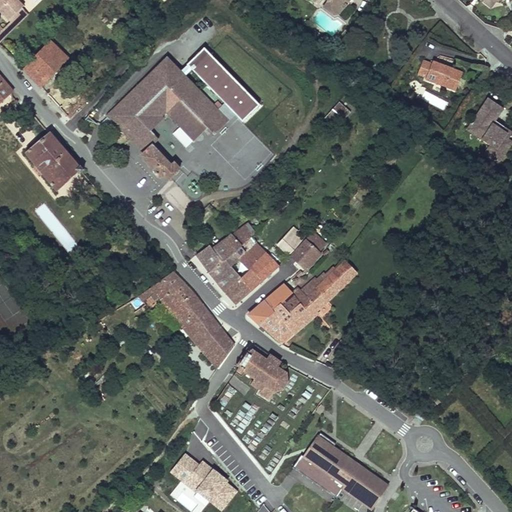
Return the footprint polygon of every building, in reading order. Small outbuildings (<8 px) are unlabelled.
[(0,0),(0,11),(9,21),(22,9),(24,7),(17,0),(0,0)] [(308,0),(310,1),(310,0),(331,0),(330,1),(328,4),(340,14),(350,0),(308,0)] [(484,0),(481,4),(494,14),(500,7),(508,5),(506,0),(484,0)] [(333,16),(340,14),(328,4),(325,8),(333,16)] [(9,21),(1,28),(7,34),(14,28),(28,16),(22,9),(9,21)] [(49,41),(23,68),(40,88),(67,60),(49,41)] [(261,106),(205,48),(187,65),(192,70),(225,104),(235,115),(243,123),(261,106)] [(440,60),(429,55),(428,58),(420,55),(415,67),(423,71),(423,72),(452,84),(459,67),(447,62),(446,64),(439,62),(440,60)] [(193,142),(208,129),(220,111),(219,110),(186,76),(181,71),(167,57),(114,108),(105,116),(114,126),(110,130),(126,136),(145,144),(154,135),(150,131),(143,123),(149,117),(162,116),(166,113),(193,142)] [(181,71),(186,76),(192,70),(187,65),(181,71)] [(0,102),(12,91),(0,76),(0,102)] [(56,89),(49,96),(70,120),(77,113),(56,89)] [(499,106),(486,96),(468,120),(482,130),(477,136),(485,142),(479,150),(492,160),(510,137),(503,133),(498,128),(501,124),(491,117),(495,111),(499,106)] [(345,119),(351,111),(339,101),(332,109),(345,119)] [(220,111),(229,121),(235,115),(225,104),(219,110),(220,111)] [(229,121),(220,111),(208,129),(214,135),(229,121)] [(495,111),(491,117),(501,124),(498,128),(503,133),(511,123),(495,111)] [(149,117),(143,123),(150,131),(164,118),(162,116),(149,117)] [(482,130),(468,120),(463,125),(477,136),(482,130)] [(80,172),(48,135),(27,154),(60,190),(80,172)] [(145,144),(126,136),(143,154),(153,145),(158,140),(154,135),(145,144)] [(165,177),(170,182),(174,179),(182,170),(175,162),(171,165),(153,145),(143,154),(139,158),(149,168),(162,181),(165,177)] [(177,187),(195,203),(206,192),(188,175),(177,187)] [(269,197),(260,188),(251,197),(260,206),(269,197)] [(282,204),(264,220),(284,243),(290,239),(296,245),(308,233),(282,204)] [(243,228),(213,249),(223,262),(235,252),(241,260),(254,250),(258,247),(251,237),(255,233),(248,225),(243,228)] [(296,245),(290,250),(304,266),(321,250),(317,246),(326,238),(315,225),(308,233),(296,245)] [(290,239),(284,243),(290,250),(296,245),(290,239)] [(210,244),(197,253),(209,270),(225,291),(233,284),(241,278),(232,267),(241,260),(235,252),(223,262),(213,249),(210,244)] [(258,254),(254,250),(241,260),(232,267),(241,278),(233,284),(244,298),(278,266),(267,252),(258,260),(255,257),(258,254)] [(348,259),(329,276),(318,286),(329,300),(360,272),(348,259)] [(180,279),(170,267),(150,285),(168,308),(189,290),(180,279)] [(315,276),(301,290),(307,296),(318,286),(329,276),(324,272),(317,278),(315,276)] [(284,283),(249,314),(260,325),(276,310),(274,308),(281,302),(289,312),(307,296),(301,290),(298,287),(292,292),(284,283)] [(244,298),(233,284),(225,291),(236,305),(244,298)] [(276,310),(260,325),(281,344),(318,313),(316,311),(329,300),(318,286),(307,296),(289,312),(281,302),(274,308),(276,310)] [(168,308),(200,348),(220,329),(209,315),(189,290),(168,308)] [(232,342),(220,329),(200,348),(213,365),(232,342)] [(335,361),(341,365),(350,354),(344,349),(335,361)] [(232,368),(232,370),(238,375),(242,368),(256,379),(251,385),(270,400),(278,389),(283,386),(287,380),(285,371),(276,366),(279,360),(267,354),(264,359),(246,350),(232,368)] [(291,465),(335,496),(341,487),(343,483),(366,499),(378,482),(329,448),(331,445),(334,441),(318,430),(314,437),(302,454),(300,452),(291,465)] [(370,507),(386,483),(354,460),(331,445),(329,448),(378,482),(366,499),(343,483),(341,487),(370,507)] [(219,511),(220,511),(234,496),(231,492),(223,486),(224,485),(212,475),(210,477),(206,474),(208,472),(201,466),(198,470),(184,459),(171,475),(185,487),(189,482),(202,493),(200,496),(219,511)]
